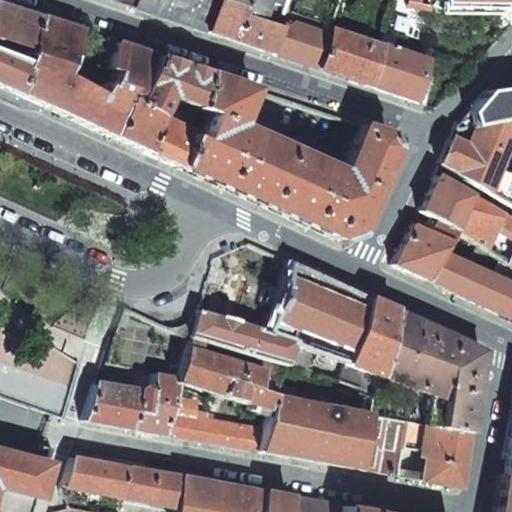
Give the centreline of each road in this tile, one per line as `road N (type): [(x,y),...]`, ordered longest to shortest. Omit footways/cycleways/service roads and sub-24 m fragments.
road 1 (residential): [(429,133),(35,0)]
road 2 (residential): [(0,223),(138,284),(170,267),(199,200)]
road 3 (residential): [(199,200),(0,110)]
road 4 (residential): [(358,274),(199,200)]
road 5 (residential): [(503,341),(472,511)]
road 6 (residential): [(358,274),(503,341)]
road 7 (residential): [(358,274),(429,133)]
road 8 (residential): [(429,133),(511,37)]
